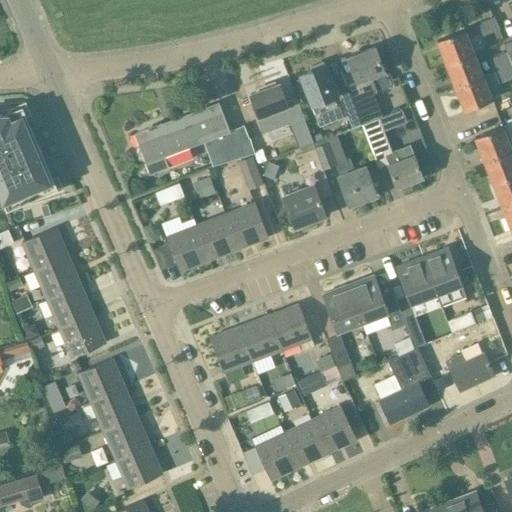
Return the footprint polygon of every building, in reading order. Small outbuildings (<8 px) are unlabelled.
[(499,28),(494,17),(475,25),(480,36),(499,28)] [(446,64),(474,53),(464,29),(436,40),(446,64)] [(511,40),(504,44),(507,52),(489,59),(494,71),(494,72),(511,64),(511,40)] [(353,106),(361,124),(379,118),(381,116),(372,94),(376,89),(373,81),(368,81),(367,79),(384,73),(375,47),(361,52),(357,49),(351,51),(351,56),(347,57),(356,82),(345,86),(353,106)] [(483,75),(474,53),(446,64),(455,87),(483,75)] [(329,115),(353,106),(345,86),(343,81),(333,85),(326,66),(325,66),(323,61),(309,66),(311,71),(300,75),(311,106),(312,106),(319,125),(331,121),(329,115)] [(511,64),(494,72),(494,71),(483,75),(455,87),(464,111),(492,100),(492,98),(503,94),(499,83),(511,77),(511,64)] [(255,92),(250,94),(264,130),(265,132),(290,122),(300,147),(313,142),(297,101),(287,105),(279,83),(278,84),(275,81),(255,88),(255,92)] [(250,137),(244,125),(230,131),(218,101),(134,134),(149,175),(168,167),(164,157),(203,142),(212,166),(255,153),(250,137)] [(0,193),(7,208),(46,191),(41,180),(52,175),(25,114),(0,116),(0,193)] [(379,118),(361,124),(372,153),(390,146),(379,118)] [(475,137),(484,161),(511,149),(511,135),(508,138),(503,126),(475,137)] [(315,147),(323,168),(335,163),(339,174),(337,175),(349,206),(377,195),(365,165),(354,169),(349,157),(346,158),(336,133),(313,142),(315,147)] [(327,179),(323,168),(315,147),(294,156),(306,187),(283,196),(295,227),(326,215),(314,184),(327,179)] [(511,149),(484,161),(493,184),(511,176),(511,149)] [(399,160),(395,150),(384,154),(388,164),(387,164),(396,187),(422,177),(413,154),(399,160)] [(264,183),(253,156),(237,162),(248,189),(264,183)] [(511,176),(493,184),(502,207),(511,203),(511,176)] [(197,181),(204,199),(215,194),(208,177),(197,181)] [(179,184),(167,189),(170,196),(179,199),(184,197),(179,184)] [(255,202),(225,214),(238,248),(268,237),(255,202)] [(511,203),(502,207),(511,231),(511,230),(511,203)] [(40,207),(43,216),(49,214),(47,205),(40,207)] [(225,214),(196,225),(209,260),(238,248),(225,214)] [(179,271),(209,260),(196,225),(166,236),(179,271)] [(21,241),(34,271),(68,256),(56,227),(21,241)] [(0,247),(13,242),(8,229),(0,232),(0,247)] [(447,247),(421,257),(435,294),(440,305),(465,296),(447,247)] [(34,271),(46,300),(81,285),(68,256),(34,271)] [(435,294),(421,257),(397,266),(411,303),(435,294)] [(405,325),(401,311),(393,292),(381,297),(373,276),(349,285),(362,323),(366,333),(389,324),(391,330),(405,325)] [(6,285),(10,293),(23,288),(19,280),(6,285)] [(46,300),(58,329),(93,314),(81,285),(46,300)] [(362,323),(349,285),(323,295),(337,332),(362,323)] [(17,316),(32,309),(27,297),(12,304),(17,316)] [(270,315),(283,350),(302,343),(304,349),(315,345),(300,304),(270,315)] [(412,307),(401,311),(410,338),(422,334),(412,307)] [(475,323),(470,311),(447,321),(451,332),(475,323)] [(106,344),(93,314),(58,329),(71,358),(106,344)] [(253,361),(283,350),(270,315),(240,327),(253,361)] [(30,326),(23,329),(28,341),(39,336),(36,328),(30,326)] [(241,366),(253,361),(240,327),(210,338),(223,373),(241,366)] [(355,375),(339,335),(327,340),(343,380),(355,375)] [(419,348),(425,363),(450,353),(443,337),(419,348)] [(28,343),(32,353),(44,348),(40,338),(28,343)] [(27,342),(0,350),(0,353),(4,366),(31,357),(27,342)] [(430,376),(417,347),(388,360),(402,389),(378,400),(389,424),(427,407),(416,382),(430,376)] [(493,376),(483,354),(465,363),(461,355),(446,362),(460,391),(493,376)] [(321,371),(334,366),(331,355),(317,360),(321,371)] [(78,372),(91,402),(124,387),(112,358),(78,372)] [(241,366),(223,373),(227,383),(245,376),(241,366)] [(298,381),(304,395),(326,385),(320,371),(298,381)] [(448,373),(433,379),(438,390),(453,383),(448,373)] [(251,402),(261,398),(256,386),(246,390),(251,402)] [(124,387),(91,402),(103,430),(137,416),(124,387)] [(293,389),(277,397),(284,411),(300,403),(293,389)] [(61,392),(48,398),(53,411),(66,405),(61,392)] [(251,422),(262,418),(257,406),(246,410),(251,422)] [(341,406),(312,419),(328,453),(357,440),(341,406)] [(103,430),(115,459),(149,445),(137,416),(103,430)] [(312,419),(284,432),(300,467),(328,453),(312,419)] [(59,430),(63,443),(74,439),(69,426),(59,430)] [(272,480),(300,467),(284,432),(256,446),(272,480)] [(0,446),(9,444),(5,433),(0,435),(0,446)] [(63,461),(80,456),(76,442),(59,447),(63,461)] [(161,474),(149,445),(115,459),(128,488),(161,474)] [(65,478),(61,464),(35,471),(36,475),(0,485),(0,506),(19,501),(25,505),(44,499),(42,493),(46,492),(44,484),(65,478)] [(81,503),(92,511),(93,511),(100,504),(87,494),(81,503)] [(498,511),(494,500),(479,506),(474,494),(450,503),(452,511),(498,511)] [(147,511),(142,501),(115,511),(147,511)] [(452,511),(450,503),(425,511),(452,511)]
